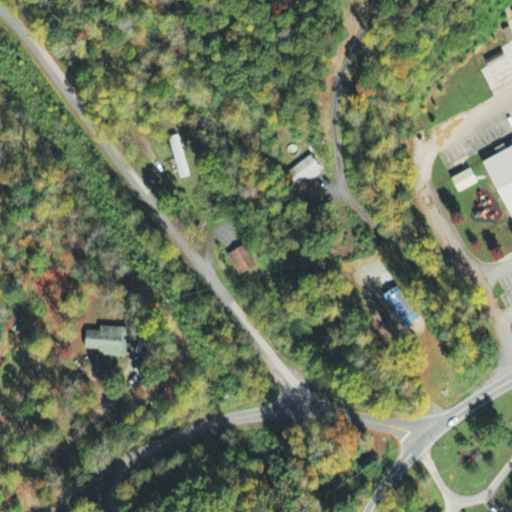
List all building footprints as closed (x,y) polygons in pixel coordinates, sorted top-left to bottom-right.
[(168,137),(179,134),(190,173),(182,176),(168,137)] [(511,144),(483,160),(511,213),(511,144)] [(314,151),(292,171),(303,186),(330,171),(314,151)] [(479,184),(472,170),(453,179),(460,193),(479,184)] [(228,253),(247,242),(260,263),(240,275),(228,253)] [(356,265),(348,272),(357,283),(365,277),(356,265)] [(397,284),(382,295),(405,327),(420,316),(397,284)] [(102,323),(134,324),(131,352),(103,354),(100,346),(86,345),(86,330),(99,331),(102,323)]
